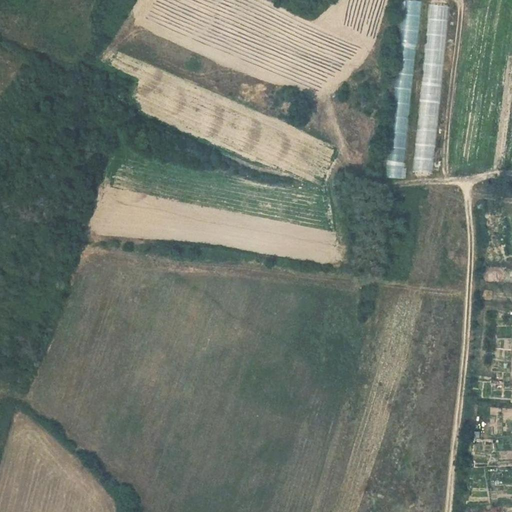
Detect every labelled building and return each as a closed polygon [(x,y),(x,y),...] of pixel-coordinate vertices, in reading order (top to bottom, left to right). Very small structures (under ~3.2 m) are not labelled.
[(404,0),(398,50),(415,53),(422,1),(411,0),(404,0)] [(511,0),(495,0),(480,163),(505,166),(511,87),(511,0)] [(433,173),(447,5),(428,4),(419,105),(426,105),(424,122),(416,121),(412,171),(433,173)] [(465,11),(452,162),(465,163),(478,12),(465,11)] [(403,178),(403,146),(398,146),(398,151),(387,151),(386,178),(403,178)]
